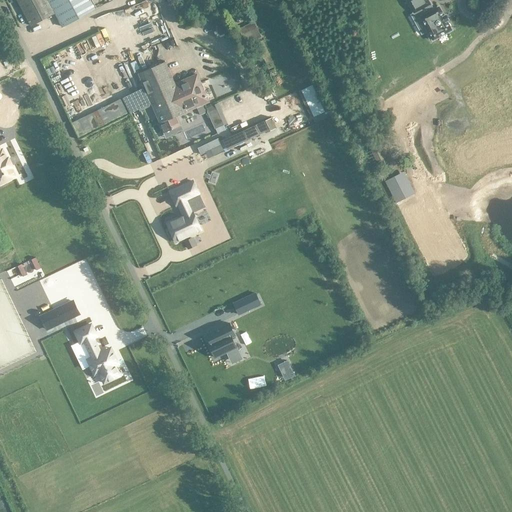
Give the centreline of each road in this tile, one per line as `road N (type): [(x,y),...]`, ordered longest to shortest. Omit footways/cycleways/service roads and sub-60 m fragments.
road 1 (unclassified): [(246,511),(0,0)]
road 2 (unknown): [(153,319),(117,328),(74,273),(68,245)]
